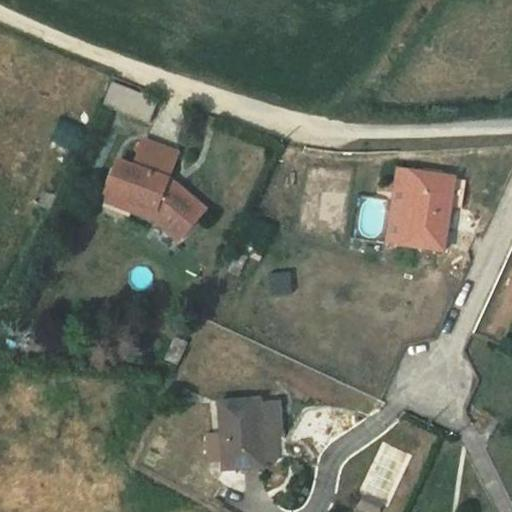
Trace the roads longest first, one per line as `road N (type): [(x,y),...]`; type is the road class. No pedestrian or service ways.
road 1 (residential): [(511,125),(331,128),(268,116),(89,51)]
road 2 (residential): [(511,208),(431,385)]
